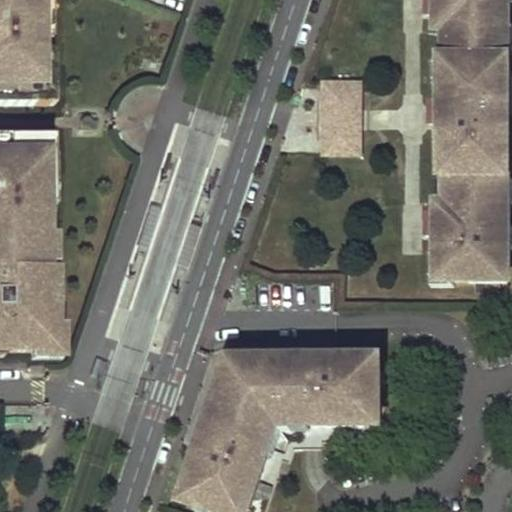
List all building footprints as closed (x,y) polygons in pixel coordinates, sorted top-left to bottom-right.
[(0,0),(0,107),(52,107),(51,0),(0,0)] [(435,0),(425,0),(426,21),(435,21),(435,0)] [(435,0),(435,21),(436,31),(444,31),(444,59),(440,59),(441,105),(441,132),(441,149),(445,149),(445,205),(437,205),(437,216),(437,243),(437,284),(508,283),(507,268),(505,267),(505,253),(503,253),(503,208),(505,208),(505,199),(507,199),(507,113),(500,113),(500,59),(506,59),(506,40),(504,40),(504,29),(502,29),(501,0),(435,0)] [(360,83),(324,83),(323,113),(359,113),(360,83)] [(441,105),(430,105),(430,119),(430,132),(441,132),(441,105)] [(359,113),(323,113),(323,119),(323,124),(359,125),(359,119),(359,113)] [(359,125),(323,124),(323,154),(359,154),(359,125)] [(52,137),(0,137),(0,353),(30,354),(30,361),(61,361),(61,329),(53,330),(52,137)] [(142,252),(145,253),(159,210),(155,209),(149,207),(135,249),(142,252)] [(427,243),(437,243),(437,216),(427,216),(427,243)] [(195,227),(191,226),(177,268),(181,270),(187,272),(201,229),(195,227)] [(197,456),(183,500),(206,507),(205,511),(244,511),(245,510),(249,511),(251,511),(264,474),(252,470),(254,463),(266,467),(271,450),(266,448),(274,423),(301,423),(301,429),(318,429),(318,417),(326,417),(326,429),(366,429),(366,423),(380,423),(380,386),(376,386),(375,361),(330,361),(330,368),(302,368),(302,361),(229,361),(206,429),(213,432),(205,459),(197,456)] [(213,432),(206,429),(197,456),(205,459),(213,432)] [(266,467),(254,463),(252,470),(264,474),(266,467)]
